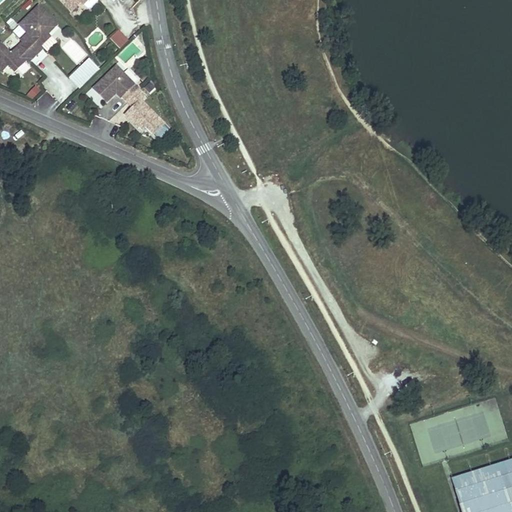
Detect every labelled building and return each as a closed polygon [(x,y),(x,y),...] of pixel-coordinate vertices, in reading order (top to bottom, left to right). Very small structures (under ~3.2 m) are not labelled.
[(58,0),(71,13),(81,4),(83,7),(89,0),(95,0),(96,1),(96,0),(58,0)] [(59,28),(40,9),(20,28),(29,37),(22,43),(24,45),(12,58),(1,47),(0,48),(0,72),(3,75),(9,69),(16,75),(29,63),(31,65),(44,52),(42,49),(52,40),(49,37),(59,28)] [(109,38),(119,49),(129,40),(118,29),(109,38)] [(66,104),(100,69),(88,58),(69,78),(46,55),(39,62),(55,77),(47,85),(66,104)] [(117,68),(94,91),(107,105),(116,95),(121,100),(123,98),(134,109),(126,117),(139,130),(142,127),(145,130),(147,128),(155,136),(165,125),(142,102),(146,98),(117,68)] [(35,103),(46,93),(37,84),(27,93),(35,103)] [(511,511),(511,463),(452,483),(461,511),(511,511)]
